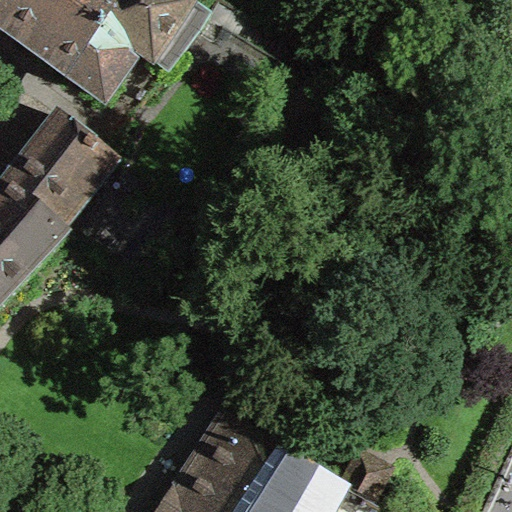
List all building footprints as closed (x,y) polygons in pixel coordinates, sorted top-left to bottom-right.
[(0,0),(0,26),(71,78),(104,101),(137,54),(153,65),(155,63),(165,70),(169,72),(208,21),(205,19),(209,14),(196,7),(183,0),(0,0)] [(0,309),(70,235),(64,230),(115,165),(105,156),(106,154),(60,117),(35,150),(7,186),(0,194),(0,309)] [(257,511),(290,457),(276,448),(225,415),(161,511),(257,511)] [(361,452),(343,486),(377,503),(395,470),(378,461),(361,452)] [(257,511),(392,511),(377,503),(343,486),(291,457),(290,457),(257,511)]
